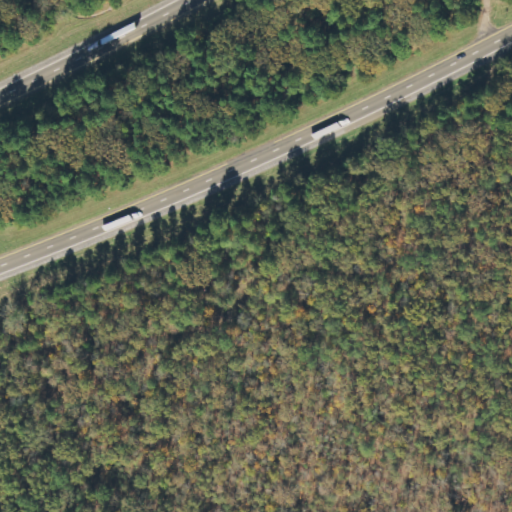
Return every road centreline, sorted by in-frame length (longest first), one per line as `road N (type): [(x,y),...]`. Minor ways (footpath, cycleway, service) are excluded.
road 1 (motorway): [(0,257),(206,179),(511,26)]
road 2 (motorway): [(190,0),(0,86)]
